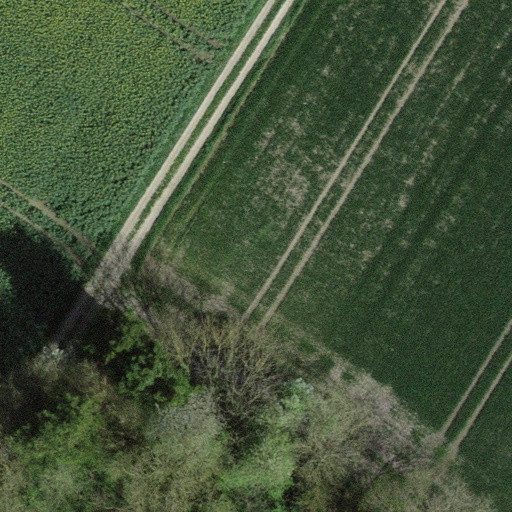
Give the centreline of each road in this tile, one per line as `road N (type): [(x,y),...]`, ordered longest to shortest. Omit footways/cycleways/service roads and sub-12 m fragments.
road 1 (track): [(280,0),(91,300)]
road 2 (track): [(91,300),(350,511)]
road 3 (track): [(91,300),(0,448)]
